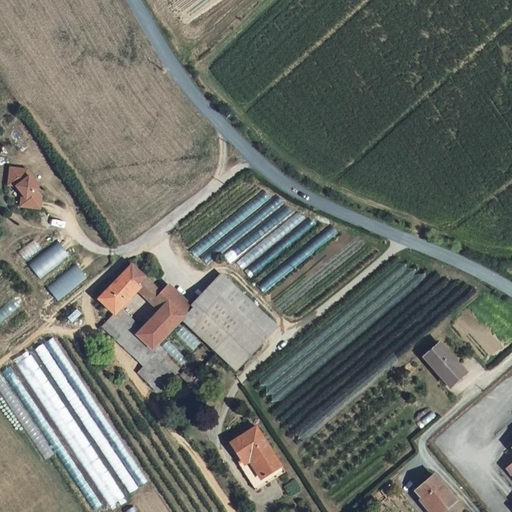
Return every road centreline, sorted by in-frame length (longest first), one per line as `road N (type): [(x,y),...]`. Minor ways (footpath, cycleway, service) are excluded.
road 1 (tertiary): [(511,288),(285,183),(176,72),(133,0)]
road 2 (track): [(225,126),(216,182),(0,364)]
road 3 (unknown): [(511,368),(425,449),(476,511)]
road 4 (unknown): [(148,236),(183,270),(240,274),(292,335)]
